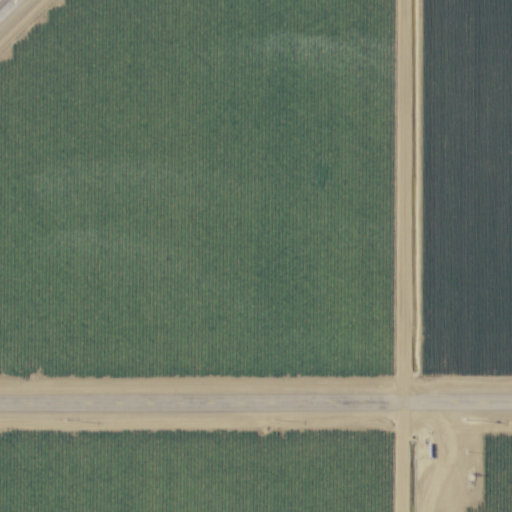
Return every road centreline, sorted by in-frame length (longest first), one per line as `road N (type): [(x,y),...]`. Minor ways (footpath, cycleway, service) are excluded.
road 1 (residential): [(0,415),(511,407)]
road 2 (residential): [(411,511),(412,0)]
